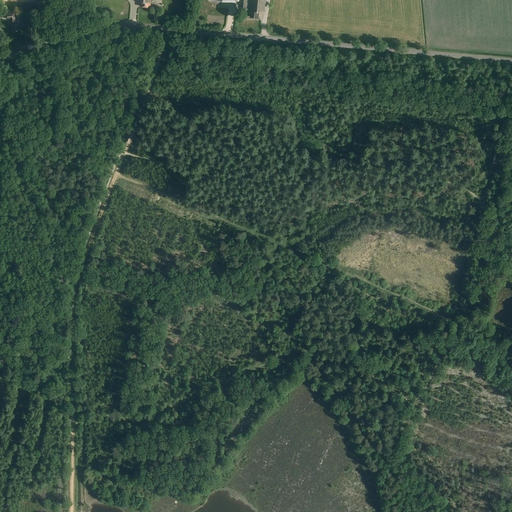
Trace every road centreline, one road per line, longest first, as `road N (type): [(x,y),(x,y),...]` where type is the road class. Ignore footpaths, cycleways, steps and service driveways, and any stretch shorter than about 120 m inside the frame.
road 1 (track): [(71,406),(139,418),(301,350),(385,447),(455,320)]
road 2 (tertiary): [(511,60),(134,24),(83,28),(0,57)]
road 3 (track): [(455,320),(115,173)]
road 4 (track): [(115,173),(77,280),(71,406)]
road 5 (track): [(118,167),(170,28)]
road 6 (track): [(484,195),(455,320)]
